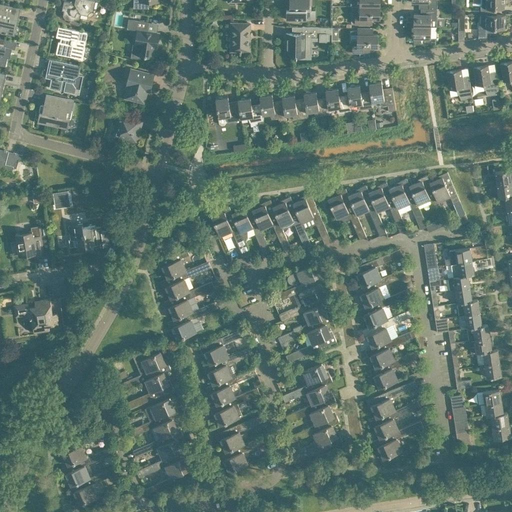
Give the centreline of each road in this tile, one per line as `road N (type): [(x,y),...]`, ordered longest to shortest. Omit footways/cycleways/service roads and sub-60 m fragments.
road 1 (residential): [(7,511),(19,470),(115,301),(153,176)]
road 2 (residential): [(153,176),(24,138),(15,125),(39,0)]
road 3 (residential): [(359,511),(511,487)]
road 4 (residential): [(267,75),(393,58)]
road 5 (residential): [(393,58),(511,41)]
